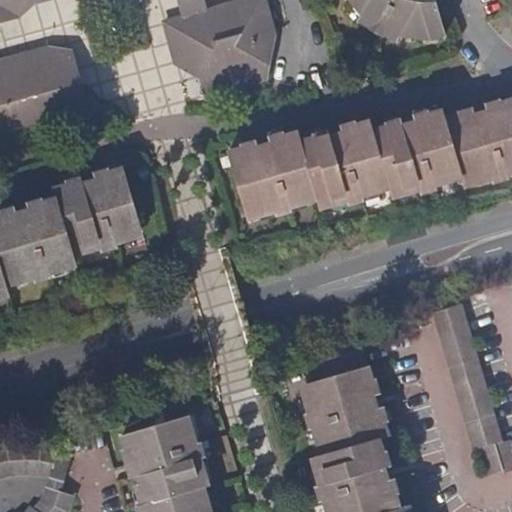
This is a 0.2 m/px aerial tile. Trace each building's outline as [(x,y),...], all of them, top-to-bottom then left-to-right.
[(282,47),(269,0),(208,17),(213,34),(194,40),(210,98),(269,82),(282,47)] [(446,39),(442,22),(435,0),(348,0),(362,15),(375,22),(372,26),(386,35),(389,30),(402,37),(434,42),(446,39)] [(435,0),(442,22),(444,22),(453,19),(447,0),(435,0)] [(81,86),(59,63),(0,79),(0,140),(90,115),(81,86)] [(458,117),(444,121),(459,170),(462,180),(470,177),(473,184),(489,179),(490,182),(507,178),(506,174),(511,172),(511,101),(501,105),(500,102),(486,106),(487,111),(474,115),(472,111),(457,115),(458,117)] [(459,170),(444,121),(442,113),(430,116),(428,113),(415,117),(416,123),(402,127),(401,122),(386,126),(387,129),(373,133),(387,181),(390,191),(399,188),(401,193),(418,188),(420,192),(434,188),(433,184),(452,178),(450,173),(459,170)] [(300,143),(315,192),(318,201),(327,199),(329,204),(347,199),(348,202),(363,198),(362,195),(379,190),(377,184),(387,181),(373,133),(370,123),(356,127),(355,125),(342,128),(343,133),(329,137),(328,132),(314,136),(315,138),(300,143)] [(305,195),(315,192),(300,143),(298,135),(284,140),(283,137),(269,140),(270,146),(256,150),(255,145),(240,148),(241,152),(228,156),(245,213),(253,211),(255,217),(273,211),(274,215),(289,210),(288,207),(306,202),(305,195)] [(56,200),(70,248),(79,246),(81,252),(98,247),(100,250),(114,246),(113,242),(132,237),(130,231),(139,228),(122,170),(109,174),(108,172),(94,176),(95,181),(82,185),(80,180),(65,183),(66,186),(53,190),(56,200)] [(72,258),(70,248),(56,200),(43,204),(41,202),(27,206),(29,211),(15,215),(13,210),(0,213),(0,215),(0,216),(0,266),(4,279),(12,277),(14,282),(32,277),(33,280),(47,276),(46,273),(64,267),(63,261),(72,258)] [(436,326),(465,319),(463,312),(461,305),(432,313),(436,326)] [(440,340),(469,332),(466,322),(465,319),(436,326),(440,340)] [(472,343),(469,332),(440,340),(444,354),(473,346),(472,343)] [(444,354),(448,368),(477,360),(475,354),(473,346),(444,354)] [(307,364),(312,382),(366,366),(361,348),(307,364)] [(452,381),(481,373),(478,365),(477,360),(448,368),(452,381)] [(366,366),(312,382),(310,383),(313,392),(306,394),(311,411),(307,413),(311,427),(315,426),(321,444),(327,443),(330,453),(377,439),(387,436),(383,422),(385,421),(381,408),(377,409),(373,395),(377,394),(373,380),(371,380),(366,366)] [(452,381),(456,394),(485,386),(482,376),(481,373),(452,381)] [(460,408),(489,400),(488,397),(485,386),(456,394),(460,408)] [(460,408),(464,421),(493,413),(491,407),(489,400),(460,408)] [(464,421),(468,436),(497,428),(494,418),(493,413),(464,421)] [(143,505),(197,489),(202,488),(199,478),(205,476),(200,459),(203,458),(199,443),(195,444),(190,427),(184,429),(181,418),(123,435),(127,449),(124,450),(129,464),(144,460),(148,473),(133,478),(137,492),(139,492),(143,505)] [(479,448),(494,444),(501,443),(500,439),(497,428),(468,436),(472,450),(479,448)] [(381,453),(377,439),(330,453),(319,456),(322,466),(318,467),(323,484),(316,486),(321,502),(327,500),(330,511),(386,511),(398,509),(394,494),(396,494),(391,479),(387,481),(382,466),(388,465),(384,452),(381,453)] [(511,471),(511,456),(511,452),(508,441),(501,443),(494,444),(502,473),(502,474),(511,471)] [(502,473),(494,444),(479,448),(488,477),(502,473)] [(25,474),(24,445),(6,447),(13,476),(25,474)] [(24,445),(25,474),(37,475),(42,447),(24,445)] [(0,448),(0,474),(2,479),(13,476),(6,447),(0,448)] [(59,450),(42,447),(37,475),(50,477),(59,450)] [(72,454),(59,450),(50,477),(63,481),(72,454)] [(42,499),(65,511),(68,511),(74,497),(46,488),(42,499)] [(200,499),(197,489),(143,505),(138,506),(139,511),(210,511),(206,497),(200,499)] [(65,511),(42,499),(35,510),(37,511),(65,511)]
